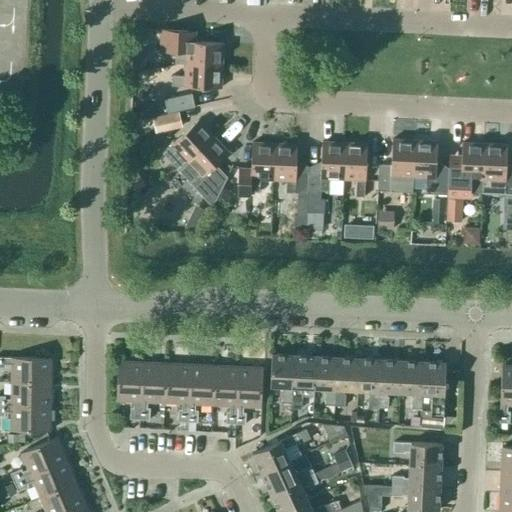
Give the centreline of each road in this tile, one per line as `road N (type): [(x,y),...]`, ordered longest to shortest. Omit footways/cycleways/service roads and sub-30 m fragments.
road 1 (unclassified): [(476,317),(95,305)]
road 2 (residential): [(248,511),(234,478),(218,471),(117,463),(105,455),(95,432),(95,305)]
road 3 (residential): [(511,115),(294,103),(274,95),(266,78),(267,18)]
road 4 (unclassified): [(95,305),(99,8)]
road 5 (residential): [(511,28),(267,18)]
road 6 (residential): [(476,317),(464,511)]
road 7 (residential): [(267,18),(99,8)]
